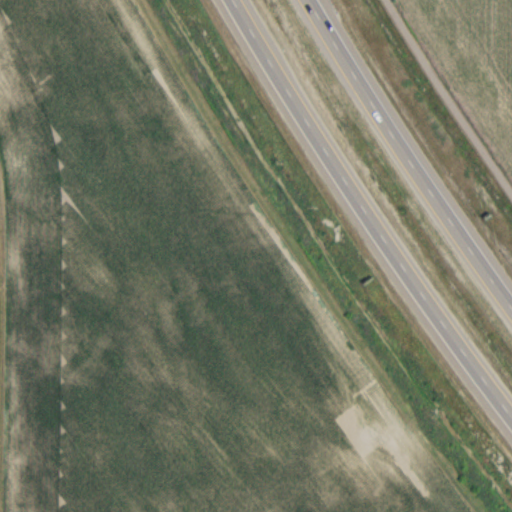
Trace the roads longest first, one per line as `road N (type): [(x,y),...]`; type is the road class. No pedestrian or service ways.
road 1 (motorway): [(232,0),(354,194),(511,419)]
road 2 (motorway): [(511,301),(315,0)]
